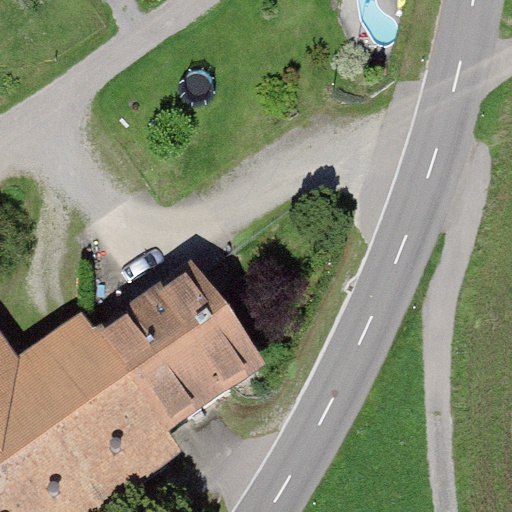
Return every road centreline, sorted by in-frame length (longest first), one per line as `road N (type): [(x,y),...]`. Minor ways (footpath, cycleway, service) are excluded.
road 1 (tertiary): [(267,511),(354,366),(403,252),(455,92),(475,0)]
road 2 (track): [(448,511),(441,461),(455,92),(511,63)]
